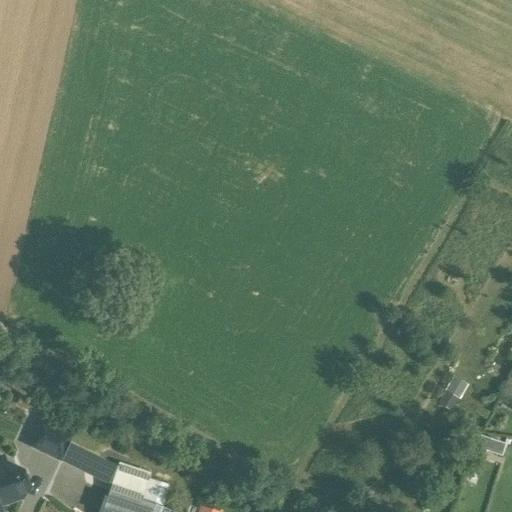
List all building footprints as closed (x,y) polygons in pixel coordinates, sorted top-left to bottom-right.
[(511,381),(509,380),(500,396),(511,401),(511,407),(511,410),(511,381)] [(456,412),(461,396),(446,391),(441,407),(456,412)] [(72,437),(43,423),(31,448),(60,462),(69,443),(72,437)] [(69,443),(60,462),(107,484),(116,466),(69,443)] [(0,511),(0,505),(21,498),(26,487),(21,473),(6,466),(0,468),(0,511)] [(150,476),(118,466),(110,492),(142,503),(149,480),(150,476)] [(162,485),(149,480),(142,503),(154,507),(162,485)] [(142,503),(110,492),(103,511),(152,511),(154,507),(142,503)]
